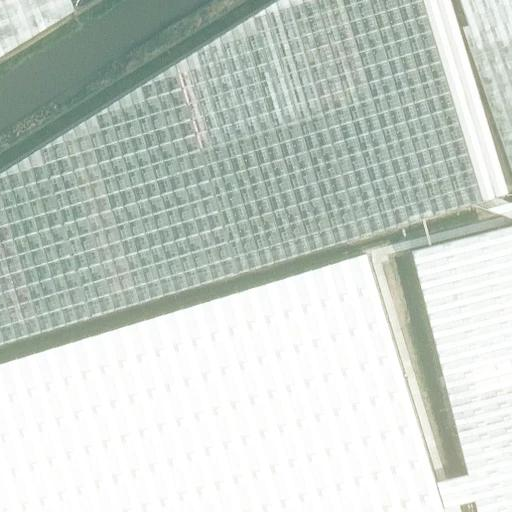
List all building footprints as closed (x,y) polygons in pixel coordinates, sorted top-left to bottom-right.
[(0,345),(308,253),(470,204),(494,197),(507,193),(447,0),(276,0),(0,172),(0,345)] [(0,0),(0,56),(73,11),(67,0),(0,0)] [(511,0),(451,0),(486,99),(511,174),(511,0)] [(511,219),(511,227),(412,252),(441,377),(474,511),(511,511),(511,204),(508,203),(494,197),(470,204),(472,205),(473,205),(474,206),(511,219)] [(441,511),(363,254),(0,364),(0,511),(441,511)]
